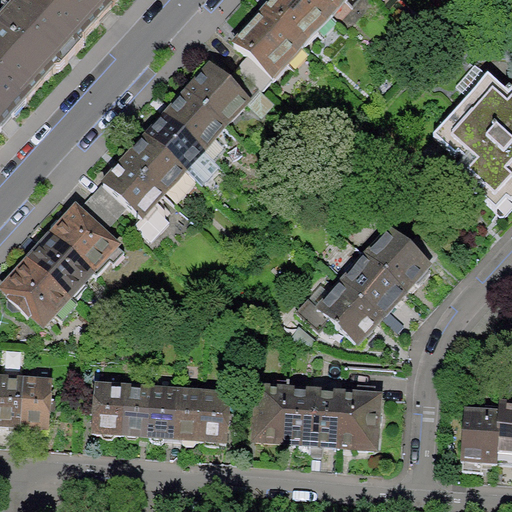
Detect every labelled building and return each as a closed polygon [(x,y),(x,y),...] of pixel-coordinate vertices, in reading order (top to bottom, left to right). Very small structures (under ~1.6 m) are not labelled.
[(17,0),(0,19),(0,80),(25,103),(53,73),(60,73),(71,60),(84,46),(83,39),(111,9),(101,0),(17,0)] [(101,0),(111,9),(118,0),(101,0)] [(277,0),(271,8),(264,15),(297,46),(303,51),(318,34),(313,29),(326,14),(311,0),(277,0)] [(338,0),(341,0),(345,4),(348,0),(311,0),(326,14),(338,0)] [(284,61),(297,46),(264,15),(239,43),(234,48),(248,61),(237,73),(259,93),(261,95),(272,83),(273,84),(289,66),(284,61)] [(196,80),(197,85),(193,89),(187,96),(225,130),(259,93),(237,73),(226,84),(211,70),(209,72),(204,71),(196,80)] [(511,94),(511,95),(509,93),(506,96),(488,79),(433,139),(456,159),(458,156),(465,162),(454,175),(496,214),(507,202),(509,204),(511,204),(511,94)] [(0,131),(14,117),(10,113),(20,101),(25,105),(25,104),(25,103),(0,80),(0,131)] [(225,130),(187,96),(182,102),(178,106),(173,105),(165,114),(167,118),(165,120),(203,154),(225,130)] [(185,174),(201,189),(219,169),(203,154),(165,120),(152,134),(147,140),(185,174)] [(134,149),(135,153),(131,158),(126,163),(164,198),(185,174),(147,140),(146,141),(142,140),(134,149)] [(121,169),(116,174),(112,173),(104,182),(105,186),(94,199),(117,220),(126,209),(140,222),(134,229),(150,244),(168,224),(165,220),(164,213),(156,206),(164,198),(126,163),(121,169)] [(92,276),(96,279),(110,264),(106,260),(116,249),(102,236),(117,220),(94,199),(79,215),(76,212),(70,219),(64,225),(56,224),(51,229),(53,237),(52,239),(92,276)] [(367,260),(405,295),(410,289),(414,284),(418,287),(430,274),(426,271),(429,269),(391,234),(367,260)] [(35,250),(30,256),(31,261),(29,264),(73,304),(74,304),(87,289),(83,285),(92,276),(52,239),(46,245),(40,251),(35,250)] [(405,295),(367,260),(343,286),(381,321),(387,314),(405,295)] [(27,265),(26,264),(25,265),(20,267),(16,271),(15,276),(14,277),(15,278),(8,286),(3,292),(11,300),(9,303),(9,309),(13,313),(19,312),(28,321),(31,318),(49,334),(52,331),(51,330),(59,322),(61,324),(77,307),(73,304),(29,264),(27,265)] [(320,312),(309,302),(297,315),(319,335),(330,323),(357,347),(359,345),(363,348),(366,344),(374,335),(371,332),(381,321),(343,286),(320,312)] [(511,329),(504,323),(498,330),(494,334),(497,336),(511,350),(511,329)] [(511,350),(497,336),(496,337),(491,343),(487,347),(511,369),(511,368),(511,350)] [(480,355),(476,358),(501,381),(503,378),(503,377),(511,369),(487,347),(480,355)] [(288,384),(272,383),(272,394),(260,393),(256,443),(263,443),(284,445),(288,395),(288,384)] [(51,404),(50,404),(51,385),(37,384),(37,389),(24,388),(20,430),(27,431),(27,434),(31,435),(40,435),(40,432),(47,432),(49,412),(50,412),(51,404)] [(20,430),(24,388),(0,386),(0,428),(1,429),(20,430)] [(125,395),(110,394),(111,389),(96,388),(95,406),(93,406),(93,416),(94,416),(93,436),(97,436),(100,436),(103,442),(112,442),(116,438),(122,438),(125,395)] [(356,450),(357,451),(368,452),(369,451),(374,452),(378,402),(374,401),(374,391),(358,389),(358,400),(341,399),(337,449),(347,450),(356,450)] [(122,438),(125,438),(127,442),(131,443),(135,443),(139,439),(148,440),(151,397),(151,392),(138,391),(138,396),(125,395),(122,438)] [(151,397),(148,440),(150,440),(153,444),(157,445),(161,445),(165,441),(173,442),(177,394),(165,393),(165,398),(151,397)] [(199,444),(202,401),(189,400),(190,395),(177,394),(173,442),(182,442),(185,447),(188,447),(193,447),(196,444),(199,444)] [(310,458),(314,397),(295,395),(288,395),(284,445),(299,446),(298,457),(310,458)] [(215,397),(215,402),(202,401),(199,444),(203,444),(206,444),(206,448),(219,449),(219,445),(226,446),(227,426),(229,426),(229,417),(228,417),(229,398),(215,397)] [(341,399),(314,397),(310,458),(321,459),(322,448),(327,448),(337,449),(341,399)] [(511,407),(501,407),(501,410),(496,466),(507,467),(511,467),(511,407)] [(496,466),(501,410),(485,409),(485,415),(465,414),(461,463),(463,463),(462,473),(470,474),(481,475),(482,465),(496,466)]
